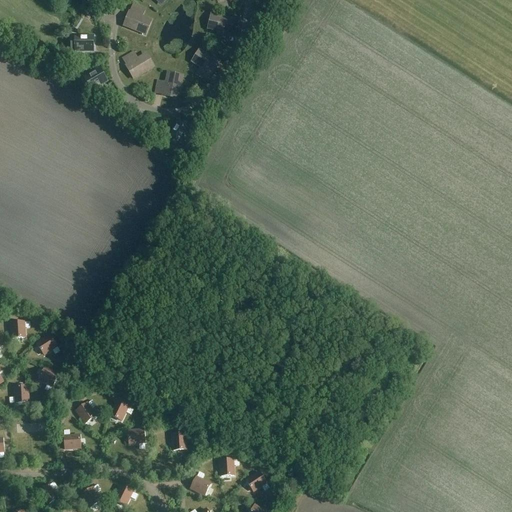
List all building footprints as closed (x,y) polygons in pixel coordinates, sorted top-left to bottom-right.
[(146,36),(151,22),(142,19),(146,9),(134,4),(125,28),(146,36)] [(230,43),(231,35),(235,21),(213,16),(209,30),(220,33),(218,41),(230,43)] [(75,51),(75,52),(94,52),(94,38),(75,38),(75,39),(75,45),(75,51)] [(208,83),(213,75),(220,63),(201,51),(194,63),(201,68),(197,76),(208,83)] [(140,61),(135,52),(122,59),(135,80),(154,69),(147,56),(140,61)] [(72,65),(68,69),(71,73),(76,69),(72,65)] [(90,89),(91,91),(107,82),(100,69),(84,78),(84,79),(90,89)] [(179,100),(183,78),(169,75),(168,83),(158,81),(155,95),(179,100)] [(170,138),(179,144),(181,145),(191,130),(179,122),(169,137),(170,138)] [(157,126),(153,132),(158,135),(161,130),(157,126)] [(12,340),(25,339),(24,323),(11,324),(12,340)] [(44,356),(57,347),(50,336),(37,345),(44,356)] [(52,388),(58,376),(45,369),(39,381),(52,388)] [(16,404),(29,403),(27,388),(14,388),(16,404)] [(121,422),(128,408),(116,402),(110,416),(121,422)] [(85,425),(96,417),(87,404),(76,412),(85,425)] [(129,445),(145,444),(143,431),(128,432),(129,445)] [(173,451),(186,451),(185,435),(172,436),(173,451)] [(65,450),(80,449),(79,436),(64,437),(65,450)] [(221,477),(234,476),(233,461),(220,462),(221,477)] [(207,483),(216,483),(215,466),(206,466),(207,483)] [(253,493),(266,484),(259,473),(246,482),(253,493)] [(204,497),(210,485),(196,478),(191,490),(204,497)] [(47,507),(58,499),(52,491),(49,486),(38,494),(47,507)] [(125,507),(132,493),(121,487),(114,501),(125,507)] [(90,509),(101,502),(93,489),(82,496),(90,509)]
